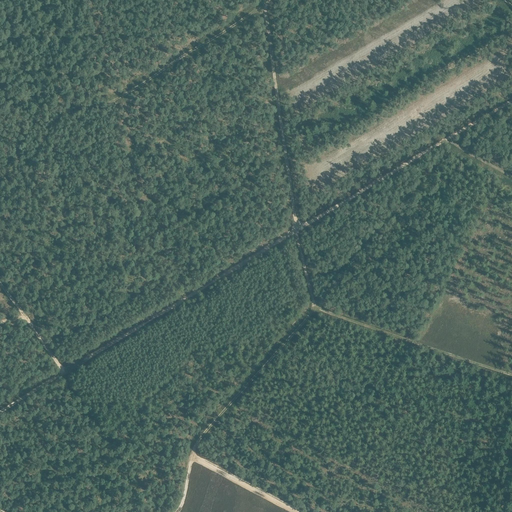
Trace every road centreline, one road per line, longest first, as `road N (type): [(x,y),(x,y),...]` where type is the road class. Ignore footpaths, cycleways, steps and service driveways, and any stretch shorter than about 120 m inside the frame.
road 1 (track): [(0,411),(295,230)]
road 2 (track): [(0,177),(34,153),(60,114),(111,103),(268,0)]
road 3 (track): [(295,230),(511,100)]
road 4 (track): [(264,0),(295,230)]
road 5 (track): [(315,308),(511,373)]
road 6 (track): [(191,457),(315,308)]
